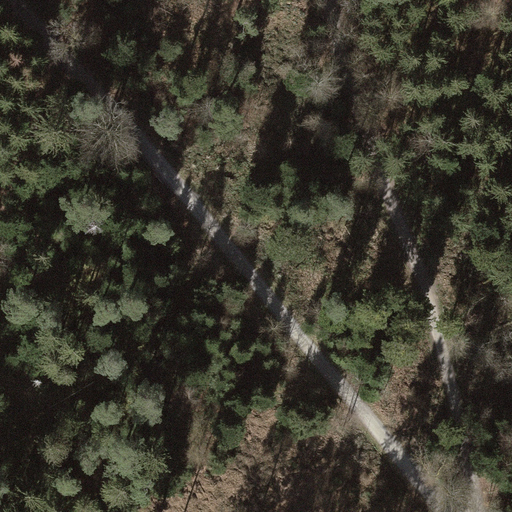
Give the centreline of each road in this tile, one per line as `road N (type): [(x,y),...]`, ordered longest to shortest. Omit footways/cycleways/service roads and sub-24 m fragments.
road 1 (track): [(12,0),(450,511)]
road 2 (track): [(329,0),(360,133),(428,294),(478,511)]
